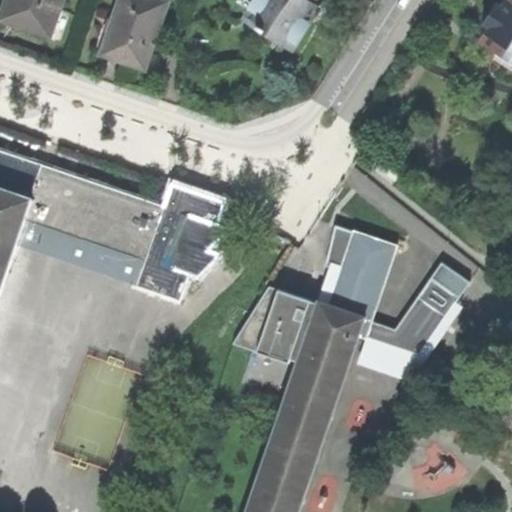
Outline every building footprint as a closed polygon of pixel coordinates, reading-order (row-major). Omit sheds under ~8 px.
[(20,32),(46,41),(60,0),(5,0),(0,14),(0,24),(4,26),(4,24),(12,26),(21,30),(20,32)] [(120,64),(141,71),(165,6),(147,0),(120,0),(100,56),(120,64)] [(239,0),(237,4),(250,12),(257,0),(239,0)] [(313,6),(316,0),(257,0),(250,12),(243,23),(292,53),(310,25),(319,10),(313,6)] [(511,0),(504,0),(480,39),(511,59),(511,0)] [(0,284),(21,223),(39,170),(0,156),(0,284)] [(144,263),(162,210),(39,170),(21,223),(144,263)] [(169,189),(162,210),(204,225),(186,277),(196,281),(213,263),(215,258),(205,254),(221,237),(223,231),(214,227),(221,206),(169,189)] [(144,263),(186,277),(204,225),(162,210),(144,263)] [(322,268),(338,274),(352,232),(332,226),(322,268)] [(363,340),(368,323),(395,247),(367,237),(352,232),(338,274),(327,307),(318,304),(318,305),(312,323),(355,337),(363,340)] [(144,263),(137,285),(179,299),(186,277),(144,263)] [(394,330),(368,323),(363,340),(418,357),(457,298),(429,280),(394,330)] [(177,305),(179,299),(137,285),(135,290),(177,305)] [(290,361),(298,364),(312,323),(318,305),(269,288),(233,346),(288,365),(290,361)] [(295,511),(355,337),(312,323),(298,364),(247,511),(295,511)]
